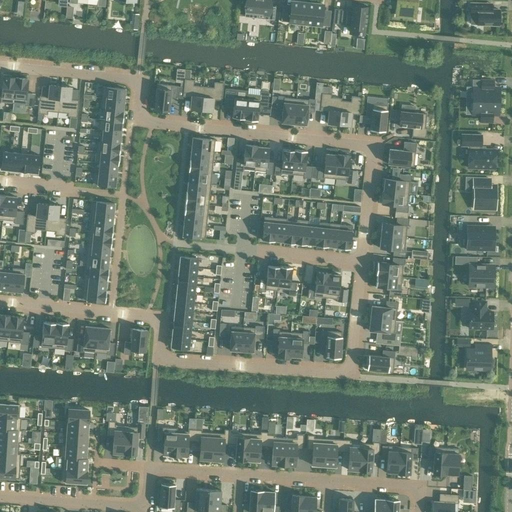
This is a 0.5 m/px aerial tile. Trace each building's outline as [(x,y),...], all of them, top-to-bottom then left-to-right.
[(268,20),(274,20),(275,7),(270,7),(270,1),(265,0),(246,0),(246,6),(245,8),(246,8),(245,12),(246,12),(245,16),(255,17),(255,13),(268,15),(268,20)] [(398,0),(396,15),(414,17),(415,0),(398,0)] [(305,24),(307,3),(291,1),(291,9),(282,8),(281,22),(305,24)] [(323,4),(307,3),(305,24),(329,27),(331,13),(322,12),(323,4)] [(491,10),(492,4),(471,3),(470,15),(477,15),(477,25),(499,26),(499,22),(501,22),(501,13),(499,13),(499,10),(491,10)] [(349,34),(364,36),(365,36),(368,7),(367,7),(367,8),(352,6),(351,10),(345,10),(344,10),(334,9),(332,24),(333,24),(350,26),(349,32),(349,34)] [(11,77),(11,76),(11,75),(3,75),(3,76),(1,91),(0,90),(0,102),(0,103),(1,102),(13,103),(15,77),(11,77)] [(25,105),(34,106),(35,94),(26,93),(28,79),(15,77),(13,103),(25,104),(25,105)] [(183,96),(191,97),(190,109),(201,110),(203,87),(193,86),(194,80),(184,79),(184,87),(183,88),(183,96)] [(495,89),(493,89),(493,80),(481,80),(481,87),(473,87),(473,101),(498,102),(499,90),(495,89)] [(222,100),(224,83),(214,82),(213,88),(203,87),(201,110),(212,112),(213,100),(222,100)] [(178,86),(157,84),(154,110),(169,111),(170,98),(182,99),(183,96),(183,88),(184,87),(178,86)] [(42,114),(47,114),(48,111),(58,112),(60,86),(49,85),(49,87),(48,97),(41,96),(39,96),(38,113),(42,114)] [(79,100),(77,100),(70,99),(71,89),(71,87),(60,86),(58,112),(68,113),(67,117),(77,118),(79,100)] [(125,89),(102,87),(101,98),(124,100),(125,89)] [(225,90),(224,103),(234,104),(232,118),(245,120),(247,99),(246,99),(234,97),(235,91),(225,90)] [(259,106),(267,107),(269,93),(260,92),(260,95),(247,94),(246,99),(247,99),(245,120),(257,121),(259,106)] [(321,100),(320,111),(328,111),(327,123),(338,125),(341,101),(341,98),(331,97),(331,94),(322,93),(321,100)] [(284,96),(278,96),(276,108),(283,109),(281,123),(294,124),(296,99),(284,98),(284,96)] [(361,97),(351,96),(351,102),(341,101),(338,125),(349,126),(351,114),(359,115),(361,97)] [(100,109),(123,111),(124,100),(101,98),(100,109)] [(314,100),(309,99),(308,100),(296,99),(294,124),(306,125),(308,111),(314,112),(314,110),(315,100),(314,100)] [(480,123),(492,123),(492,114),(498,114),(498,102),(473,101),(472,115),(480,116),(480,123)] [(365,116),(371,116),(370,130),(371,130),(371,132),(380,132),(380,131),(385,132),(387,106),(366,103),(365,116)] [(124,111),(123,111),(100,109),(99,119),(122,122),(124,111)] [(426,128),(425,128),(426,114),(400,111),(399,126),(412,128),(411,137),(425,138),(426,128)] [(121,133),(122,122),(99,119),(98,130),(121,133)] [(98,130),(97,141),(120,143),(121,133),(98,130)] [(461,135),(461,147),(468,147),(467,168),(494,169),(494,150),(478,150),(478,148),(480,148),(480,135),(461,135)] [(215,140),(192,137),(191,149),(214,152),(215,140)] [(120,143),(97,141),(96,152),(119,154),(120,143)] [(404,142),(403,151),(389,149),(388,164),(414,167),(416,143),(404,142)] [(242,172),(243,169),(254,171),(257,147),(257,146),(245,145),(243,159),(236,159),(235,171),(242,172)] [(269,148),(257,147),(254,171),(266,172),(266,174),(272,175),(273,163),(267,162),(269,148)] [(191,152),(190,159),(190,160),(213,162),(214,152),(191,149),(191,152)] [(294,151),(283,149),(281,163),(275,163),(274,175),(280,176),(280,173),(292,175),(294,151)] [(294,151),(292,175),(304,176),(303,178),(311,179),(312,167),(305,166),(306,151),(294,150),(294,151)] [(12,152),(2,152),(0,169),(10,170),(12,152)] [(19,171),(21,153),(12,152),(10,170),(19,171)] [(118,165),(119,154),(96,152),(95,162),(117,165),(118,165)] [(19,171),(28,172),(30,154),(21,153),(19,171)] [(39,155),(30,154),(28,172),(37,173),(39,155)] [(337,155),(325,154),(324,168),(318,167),(317,179),(323,180),(323,178),(335,179),(337,155)] [(346,180),(346,183),(355,183),(356,171),(348,170),(349,156),(337,154),(337,155),(335,179),(346,180)] [(213,162),(190,160),(190,159),(189,159),(188,171),(189,171),(212,173),(213,162)] [(93,173),(116,176),(117,165),(95,162),(93,173)] [(211,184),(212,173),(189,171),(188,181),(211,184)] [(93,173),(92,184),(115,187),(116,176),(93,173)] [(382,186),(383,186),(382,191),(408,194),(416,194),(417,183),(411,182),(411,175),(399,174),(398,180),(383,179),(382,186)] [(490,179),(473,179),(473,191),(474,191),(473,209),(495,209),(496,185),(490,185),(490,179)] [(211,184),(188,181),(187,192),(209,195),(211,184)] [(258,183),(257,191),(270,192),(270,184),(258,183)] [(408,206),(407,206),(408,194),(382,191),(381,204),(396,205),(395,211),(407,213),(408,206)] [(186,192),(185,203),(208,205),(209,195),(187,192),(186,192)] [(5,196),(2,220),(14,221),(14,223),(23,224),(24,212),(15,211),(17,197),(5,196)] [(90,213),(113,215),(114,203),(92,201),(90,213)] [(45,231),(48,204),(37,203),(36,215),(27,215),(25,232),(35,233),(35,230),(45,231)] [(184,214),(185,214),(207,216),(208,205),(185,203),(184,214)] [(67,219),(58,218),(59,206),(48,204),(45,231),(55,232),(55,235),(65,236),(67,219)] [(112,226),(112,225),(113,215),(90,213),(90,220),(89,224),(112,226)] [(207,216),(185,214),(184,214),(183,224),(206,227),(207,216)] [(276,218),(264,217),(262,240),(274,241),(273,241),(276,218)] [(287,219),(276,218),(273,241),(274,241),(284,242),(286,221),(287,221),(287,219)] [(409,219),(396,218),(396,224),(382,223),(381,235),(406,238),(407,226),(408,226),(409,219)] [(295,244),(306,245),(306,244),(308,224),(309,221),(297,220),(297,223),(295,244)] [(284,242),(295,244),(297,223),(287,221),(286,221),(284,242)] [(329,223),(329,228),(327,246),(328,246),(337,247),(338,247),(340,225),(329,223)] [(89,224),(88,234),(112,237),(113,225),(112,225),(112,226),(89,224)] [(206,227),(183,224),(182,236),(205,239),(206,227)] [(316,245),(318,227),(319,227),(319,225),(308,224),(306,244),(316,245)] [(350,249),(352,226),(340,225),(338,247),(337,247),(337,248),(350,249)] [(467,226),(467,250),(493,251),(494,230),(478,229),(478,226),(467,226)] [(316,245),(316,246),(328,247),(328,246),(327,246),(329,228),(319,227),(318,227),(316,245)] [(110,248),(112,237),(88,234),(87,245),(110,247),(110,248)] [(406,238),(381,235),(379,248),(393,249),(392,255),(405,257),(405,250),(404,250),(406,238)] [(62,246),(63,240),(46,238),(45,244),(62,246)] [(109,258),(110,248),(110,247),(87,245),(86,256),(109,258)] [(411,249),(410,257),(425,258),(425,250),(411,249)] [(109,258),(86,256),(85,267),(108,269),(108,268),(109,258)] [(179,266),(197,268),(198,258),(180,257),(179,266)] [(392,263),(377,262),(376,275),(376,274),(402,277),(403,265),(404,265),(405,259),(392,257),(392,263)] [(493,287),(494,265),(469,264),(468,286),(493,287)] [(178,275),(196,277),(197,268),(179,266),(178,275)] [(259,291),(268,292),(269,290),(278,291),(278,289),(277,289),(280,267),(279,267),(268,266),(266,280),(260,279),(259,291)] [(289,290),(288,294),(295,295),(296,283),(290,282),(291,267),(279,266),(279,267),(280,267),(277,289),(278,289),(289,290)] [(108,269),(85,267),(84,277),(106,280),(107,280),(108,268),(108,269)] [(12,268),(12,271),(13,271),(10,291),(22,292),(25,269),(12,268)] [(0,287),(0,289),(0,290),(10,291),(13,271),(12,271),(2,269),(0,287)] [(314,299),(314,297),(326,298),(328,274),(329,274),(329,273),(316,272),(315,287),(309,286),(307,298),(314,299)] [(347,290),(338,289),(340,275),(329,274),(328,274),(326,298),(337,299),(337,301),(346,302),(347,290)] [(375,287),(389,288),(388,295),(401,297),(401,289),(400,289),(402,277),(376,274),(376,275),(375,287)] [(196,277),(178,275),(177,284),(195,286),(196,277)] [(105,290),(106,280),(84,277),(83,288),(105,290)] [(414,277),(413,284),(425,286),(426,278),(414,277)] [(195,286),(177,284),(176,293),(194,295),(195,286)] [(105,290),(83,288),(81,300),(105,302),(106,290),(105,290)] [(175,302),(193,304),(194,295),(176,293),(175,302)] [(388,301),(387,307),(371,306),(370,318),(395,321),(396,308),(398,308),(398,302),(388,301)] [(192,313),(193,304),(175,302),(174,311),(192,313)] [(492,329),(492,312),(485,312),(485,302),(473,302),(473,311),(469,311),(468,328),(492,329)] [(284,313),(285,305),(274,305),(274,313),(284,313)] [(301,322),(330,323),(331,317),(316,316),(316,309),(307,309),(307,315),(301,315),(301,322)] [(192,313),(174,311),(173,320),(191,322),(192,313)] [(0,340),(8,341),(11,316),(0,314),(0,340)] [(20,343),(20,344),(28,345),(29,332),(22,332),(23,317),(11,316),(8,341),(20,343)] [(369,331),(383,332),(382,338),(394,340),(395,333),(394,333),(395,321),(370,318),(369,331)] [(173,329),(190,331),(191,322),(173,320),(173,329)] [(43,322),(41,347),(53,348),(56,322),(55,322),(55,323),(43,322)] [(65,351),(72,351),(73,339),(67,338),(68,323),(68,324),(56,322),(53,348),(65,349),(65,351)] [(97,327),(85,326),(84,340),(77,339),(76,352),(83,352),(83,351),(95,352),(97,327)] [(229,350),(241,351),(243,327),(231,326),(229,350)] [(263,339),(264,326),(255,326),(255,328),(243,327),(241,351),(253,352),(254,338),(263,339)] [(113,356),(115,343),(109,343),(110,329),(97,327),(95,352),(107,354),(107,355),(113,356)] [(125,342),(123,354),(130,355),(130,350),(145,351),(147,330),(132,329),(131,342),(125,342)] [(172,338),(190,340),(190,331),(173,329),(172,338)] [(272,339),(278,340),(277,356),(289,357),(289,356),(291,332),(279,332),(279,329),(273,329),(272,339)] [(291,332),(289,356),(289,357),(301,357),(302,343),(308,344),(309,331),(302,331),(302,333),(291,332)] [(315,337),(314,343),(320,343),(326,344),(325,357),(340,358),(342,332),(321,331),(321,332),(315,332),(315,337)] [(172,338),(171,347),(189,349),(190,340),(172,338)] [(474,344),(474,350),(467,349),(466,369),(489,370),(490,357),(487,357),(488,345),(491,345),(491,344),(474,344)] [(393,372),(395,351),(382,350),(382,356),(368,355),(367,370),(393,372)] [(23,353),(22,359),(22,366),(30,367),(31,360),(31,354),(23,353)] [(64,353),(63,368),(70,369),(71,354),(64,353)] [(0,404),(0,416),(19,418),(19,417),(20,405),(0,404)] [(44,407),(44,410),(45,411),(45,417),(51,418),(52,408),(44,407)] [(138,408),(137,416),(146,417),(146,409),(138,408)] [(67,421),(88,423),(89,410),(68,409),(67,421)] [(0,428),(20,430),(21,418),(19,417),(19,418),(0,416),(0,428)] [(65,421),(64,433),(87,435),(88,423),(67,421),(65,421)] [(108,421),(107,436),(113,436),(112,453),(124,454),(126,427),(115,426),(115,421),(108,421)] [(126,427),(124,454),(136,455),(137,438),(143,438),(144,424),(138,423),(137,427),(126,427)] [(159,427),(158,439),(164,440),(163,455),(175,456),(177,431),(177,428),(159,427)] [(0,440),(19,442),(19,443),(21,443),(22,430),(20,430),(0,428),(0,440)] [(177,431),(175,456),(187,456),(188,441),(194,442),(195,429),(188,429),(188,431),(177,431)] [(195,429),(194,442),(200,442),(199,459),(211,460),(213,433),(202,432),(202,430),(201,430),(195,429)] [(213,433),(211,460),(223,461),(224,444),(230,444),(231,432),(232,430),(224,429),(224,433),(213,433)] [(231,432),(230,444),(236,445),(235,460),(247,461),(249,433),(238,432),(231,432)] [(249,433),(247,461),(259,461),(260,446),(266,447),(267,434),(268,434),(268,432),(267,432),(261,432),(260,432),(260,434),(249,433)] [(64,445),(86,447),(87,435),(64,433),(64,445)] [(267,434),(266,447),(272,447),(271,464),(283,465),(285,438),(274,437),(274,435),(268,434),(267,434)] [(285,438),(283,465),(295,466),(296,449),(302,449),(303,435),(297,434),(296,438),(285,438)] [(307,435),(306,450),(313,450),(311,465),(323,466),(325,438),(314,438),(314,435),(307,435)] [(325,438),(323,466),(335,467),(336,452),(342,452),(343,440),(325,438)] [(0,440),(0,452),(18,454),(19,443),(19,442),(0,440)] [(343,440),(342,452),(349,453),(347,470),(359,470),(361,443),(350,442),(350,440),(343,440)] [(361,443),(359,470),(371,471),(372,454),(379,455),(379,442),(372,442),(372,444),(361,443)] [(61,444),(60,457),(62,457),(85,459),(85,458),(86,447),(64,445),(61,444)] [(382,445),(381,458),(387,458),(386,472),(389,472),(389,474),(396,475),(396,473),(397,473),(398,473),(400,447),(388,446),(382,445)] [(397,473),(397,474),(410,475),(411,460),(417,460),(418,448),(412,448),(400,447),(398,473),(397,473)] [(428,447),(427,459),(433,460),(432,474),(445,474),(447,448),(434,447),(428,447)] [(447,448),(445,474),(457,475),(459,449),(447,448)] [(0,464),(20,466),(20,454),(18,454),(0,452),(0,464)] [(61,469),(87,471),(87,470),(87,458),(85,458),(85,459),(62,457),(62,469),(61,469)] [(0,464),(0,477),(19,479),(20,466),(0,464)] [(61,469),(60,482),(86,483),(87,471),(61,469)] [(137,492),(137,472),(107,471),(106,491),(137,492)] [(463,475),(462,490),(471,490),(472,476),(463,475)] [(158,496),(157,503),(160,503),(159,508),(173,509),(173,511),(176,511),(179,511),(180,500),(174,499),(175,485),(161,484),(160,497),(158,496)] [(187,502),(185,511),(206,511),(208,489),(198,489),(196,489),(195,502),(187,502)] [(208,489),(206,511),(225,511),(226,505),(220,504),(221,490),(208,489)] [(243,504),(242,511),(260,511),(262,491),(250,490),(249,504),(243,504)] [(262,491),(260,511),(278,511),(279,506),(273,506),(274,492),(262,491)] [(433,501),(432,511),(446,511),(453,511),(454,503),(458,504),(458,495),(439,493),(439,501),(433,501)] [(285,509),(284,511),(302,511),(304,496),(292,495),(291,509),(285,509)] [(304,496),(302,511),(320,511),(321,511),(314,511),(315,497),(304,496)] [(339,499),(338,511),(352,511),(353,500),(339,499)] [(385,511),(386,500),(375,499),(373,511),(385,511)] [(386,500),(385,511),(397,511),(398,508),(398,501),(386,500)]
